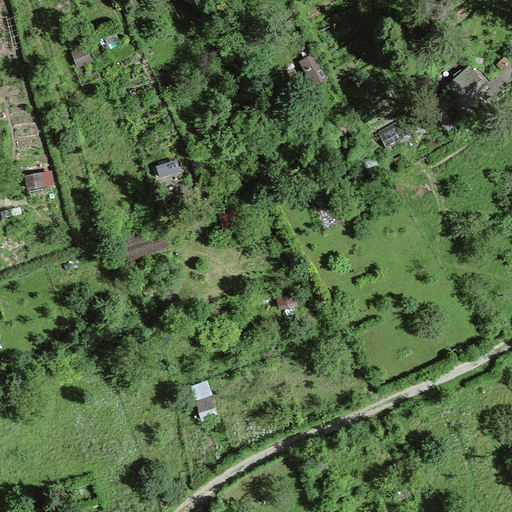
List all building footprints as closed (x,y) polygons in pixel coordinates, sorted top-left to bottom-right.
[(449,84),(454,89),(468,77),(463,71),(449,84)] [(468,77),(454,89),(464,100),(478,87),(468,77)] [(342,223),(337,211),(321,219),(326,230),(342,223)] [(298,308),(294,294),(276,299),(279,313),(298,308)] [(402,475),(399,465),(390,468),(393,478),(402,475)]
